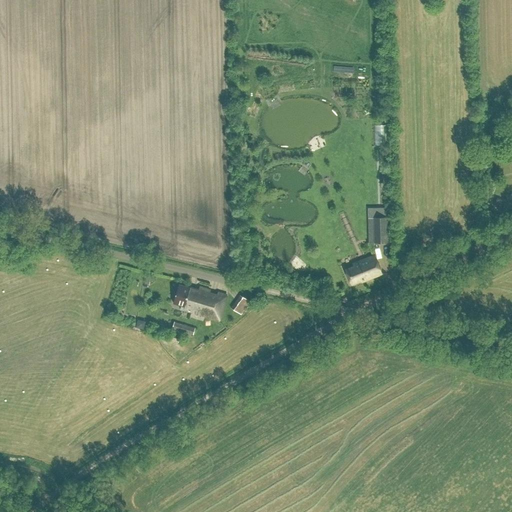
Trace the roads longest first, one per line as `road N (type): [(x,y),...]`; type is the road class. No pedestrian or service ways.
road 1 (unclassified): [(33,511),(72,478),(357,311)]
road 2 (unclassified): [(357,311),(0,233)]
road 3 (unclassified): [(365,307),(511,233)]
road 4 (track): [(357,311),(511,346)]
